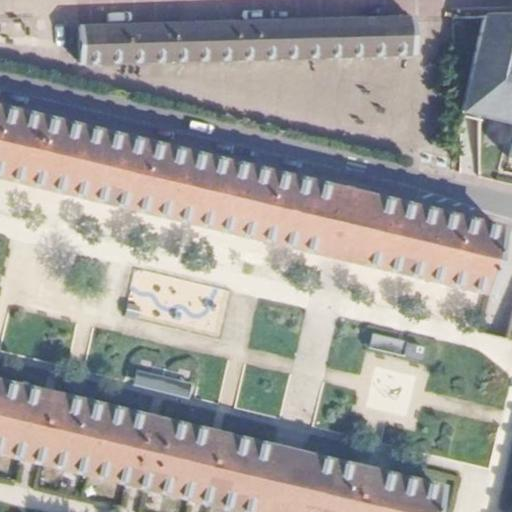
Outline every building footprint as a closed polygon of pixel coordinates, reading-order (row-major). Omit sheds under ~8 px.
[(511,15),(482,17),(459,113),(511,125),(511,138),(507,160),(511,161),(511,15)] [(309,22),(77,29),(78,65),(411,55),(410,19),(340,21),(309,22)] [(0,111),(0,179),(334,258),(485,293),(499,230),(0,111)] [(231,294),(134,271),(123,317),(220,340),(231,294)] [(425,359),(428,347),(409,342),(406,354),(425,359)] [(0,385),(0,455),(241,511),(431,511),(437,489),(291,454),(0,385)] [(0,472),(9,475),(12,459),(0,456),(0,472)]
